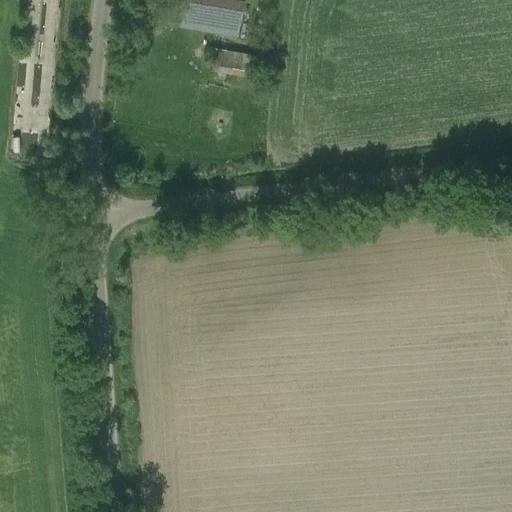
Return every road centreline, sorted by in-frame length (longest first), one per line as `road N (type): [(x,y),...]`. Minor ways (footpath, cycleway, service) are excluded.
road 1 (unclassified): [(91,214),(511,164)]
road 2 (unclassified): [(113,511),(91,214)]
road 3 (unclassified): [(91,214),(90,98),(102,0)]
